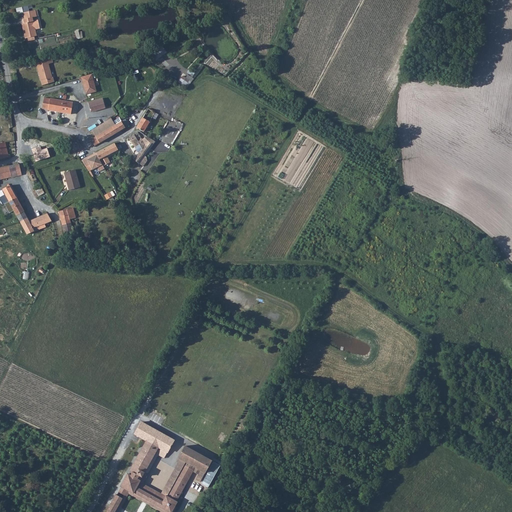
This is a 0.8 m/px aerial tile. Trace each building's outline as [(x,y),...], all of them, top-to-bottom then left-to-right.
[(24,25),(27,40),(39,37),(35,18),(38,17),(37,11),(33,12),(25,14),(27,19),(24,20),(25,24),(24,25)] [(151,53),(156,61),(168,52),(162,45),(151,53)] [(55,65),(54,59),(38,63),(40,67),(39,68),(40,74),(42,75),(44,80),(43,82),(43,84),(45,86),(56,83),(55,79),(54,78),(51,66),(55,65)] [(188,74),(186,77),(183,75),(179,81),(188,87),(194,78),(188,74)] [(81,78),(85,95),(96,92),(92,75),(81,78)] [(71,113),(73,102),(44,98),(42,109),(71,113)] [(107,106),(107,105),(104,99),(90,103),(93,113),(108,108),(107,106)] [(153,112),(149,110),(143,120),(151,125),(156,114),(155,113),(156,111),(154,111),(153,112)] [(130,129),(125,121),(123,117),(116,121),(119,125),(102,135),(98,138),(101,143),(95,147),(96,149),(130,129)] [(119,125),(116,121),(115,118),(98,128),(102,135),(119,125)] [(143,120),(139,129),(146,133),(151,125),(143,120)] [(98,138),(102,135),(98,128),(94,130),(98,138)] [(137,137),(131,141),(136,148),(137,151),(138,150),(138,152),(139,153),(141,155),(142,155),(148,147),(153,150),(158,143),(149,139),(144,142),(140,135),(137,137)] [(92,141),(95,147),(101,143),(98,138),(92,141)] [(0,161),(9,160),(7,145),(0,146),(0,161)] [(117,145),(99,155),(102,161),(106,168),(113,164),(109,158),(120,151),(117,145)] [(141,157),(137,162),(142,166),(153,150),(148,147),(142,155),(141,157)] [(95,171),(98,170),(100,169),(99,163),(102,161),(99,155),(90,160),(95,165),(93,167),(95,171)] [(83,163),(91,174),(95,171),(93,167),(95,165),(90,160),(83,163)] [(106,168),(102,161),(99,163),(100,169),(103,173),(107,171),(106,168)] [(6,180),(13,179),(12,168),(4,169),(6,180)] [(79,188),(74,170),(63,173),(69,191),(79,188)] [(8,191),(13,202),(22,198),(18,187),(8,191)] [(109,201),(114,197),(111,192),(105,195),(109,201)] [(28,212),(22,198),(13,202),(17,210),(19,216),(28,212)] [(77,221),(75,210),(69,212),(71,222),(77,221)] [(19,216),(22,223),(31,219),(28,212),(19,216)] [(60,213),(65,236),(70,235),(73,234),(71,222),(69,212),(60,213)] [(32,223),(31,219),(22,223),(22,224),(27,234),(24,235),(25,238),(27,237),(29,238),(43,233),(42,230),(55,225),(52,216),(32,223)] [(152,428),(148,435),(147,434),(130,464),(131,464),(128,469),(126,472),(125,472),(123,476),(123,477),(121,480),(121,481),(117,489),(116,489),(106,507),(104,510),(103,511),(169,511),(171,510),(172,510),(179,499),(178,498),(195,466),(184,460),(165,493),(138,478),(145,466),(159,441),(158,441),(162,434),(152,428)] [(187,443),(180,454),(203,467),(197,476),(202,479),(214,458),(187,443)]
